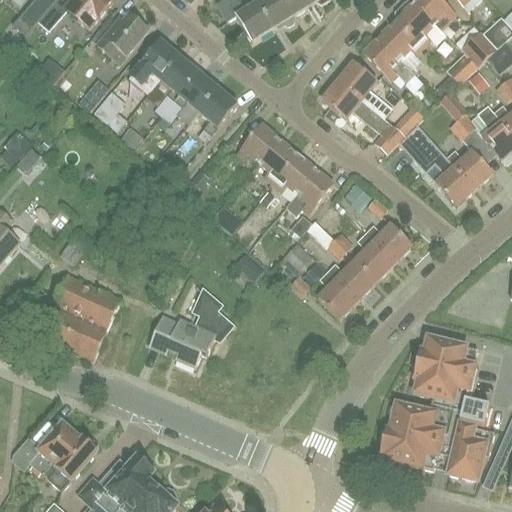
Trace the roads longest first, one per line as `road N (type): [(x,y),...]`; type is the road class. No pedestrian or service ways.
road 1 (tertiary): [(302,490),(270,459),(0,354)]
road 2 (residential): [(302,490),(340,403),(416,304),(469,254)]
road 3 (residential): [(469,254),(279,110)]
road 4 (residential): [(279,110),(156,0)]
road 5 (residential): [(279,110),(377,0)]
